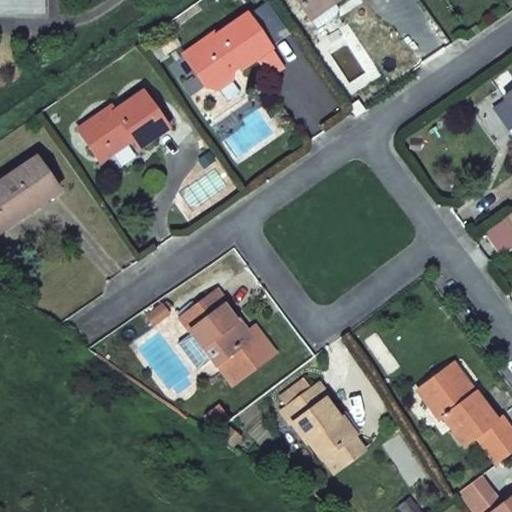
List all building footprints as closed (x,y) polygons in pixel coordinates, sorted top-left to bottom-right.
[(294,0),(305,15),(327,0),(329,0),(331,3),(335,0),(294,0)] [(329,0),(327,0),(305,15),(314,30),(335,16),(337,12),(331,3),(329,0)] [(198,63),(196,76),(204,87),(215,89),(228,79),(230,69),(236,65),(237,69),(253,58),(267,76),(281,66),(268,48),(243,13),(213,35),(211,33),(188,50),(198,63)] [(181,55),(196,76),(198,63),(188,50),(181,55)] [(105,144),(109,151),(129,137),(136,147),(165,128),(140,91),(112,110),(108,104),(75,128),(92,153),(105,144)] [(511,95),(502,103),(511,117),(511,95)] [(97,159),(109,151),(105,144),(92,153),(97,159)] [(0,223),(3,228),(55,192),(33,158),(0,181),(0,223)] [(247,341),(244,336),(223,308),(226,305),(216,292),(179,319),(214,367),(216,366),(231,385),(273,355),(256,333),(247,341)] [(253,329),(244,336),(247,341),(256,333),(253,329)] [(452,365),(445,369),(468,399),(474,394),(452,365)] [(474,437),(495,465),(511,451),(511,431),(500,416),(494,421),(474,394),(468,399),(445,369),(416,392),(438,421),(441,419),(461,446),(474,437)] [(320,460),(322,459),(353,435),(340,416),(337,418),(324,401),(327,398),(317,384),(311,389),(304,379),(278,398),(286,408),(280,412),(303,444),(306,442),(320,460)] [(353,435),(322,459),(334,474),(364,450),(353,435)] [(492,511),(499,508),(477,478),(453,496),(464,511),(492,511)] [(511,511),(511,497),(499,508),(492,511),(511,511)]
